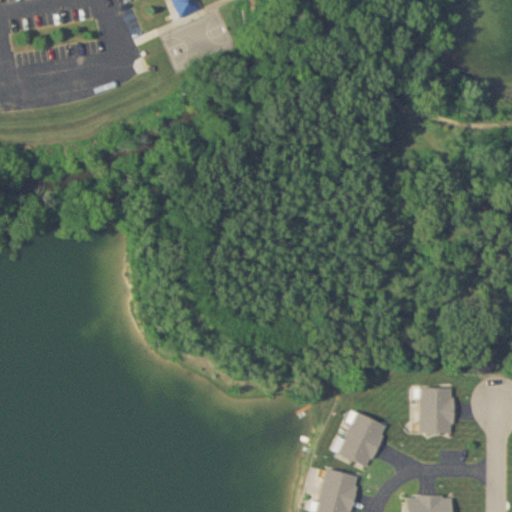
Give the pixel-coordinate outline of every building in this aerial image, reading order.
[(167,0),(195,0),(201,13),(178,23),(167,0)] [(452,432),(452,389),(418,389),(418,432),(452,432)] [(369,467),(385,424),(352,411),(336,455),(369,467)] [(316,511),(350,511),(358,475),(325,469),(316,511)] [(452,511),(452,496),(407,496),(406,511),(452,511)]
